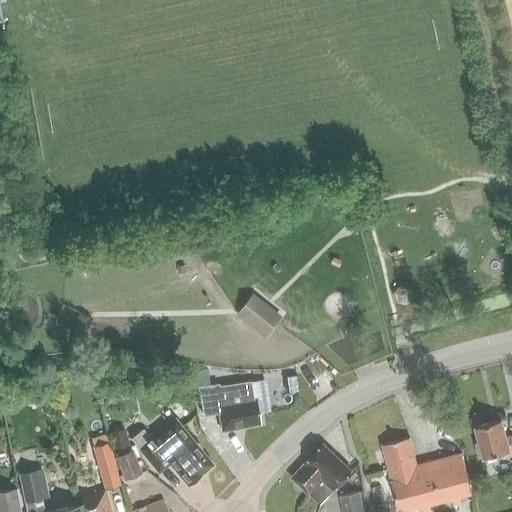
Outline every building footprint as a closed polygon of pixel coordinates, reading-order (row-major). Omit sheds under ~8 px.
[(282,317),(254,293),(236,314),(265,338),(282,317)] [(91,318),(78,313),(70,331),(83,337),(91,318)] [(126,369),(109,367),(106,389),(123,391),(126,369)] [(203,390),(207,409),(216,407),(219,431),(259,424),(256,398),(246,399),(245,393),(225,396),(223,386),(203,390)] [(189,482),(192,482),(196,479),(196,476),(212,464),(173,418),(149,438),(142,429),(131,438),(159,471),(168,463),(186,485),(189,482)] [(483,459),(511,451),(511,436),(505,438),(501,420),(475,427),(483,459)] [(128,445),(123,428),(110,432),(115,448),(128,445)] [(120,485),(105,434),(90,438),(104,489),(120,485)] [(388,473),(416,466),(409,438),(381,445),(388,473)] [(332,490),(349,470),(322,444),(320,447),(290,478),(308,495),(309,494),(320,503),(331,490),(332,490)] [(140,473),(131,450),(115,456),(124,480),(140,473)] [(462,504),(460,497),(471,494),(461,454),(431,462),(441,501),(451,499),(453,506),(462,504)] [(431,462),(416,466),(388,473),(398,511),(399,511),(421,506),(422,511),(431,511),(432,511),(430,504),(441,501),(431,462)] [(25,511),(79,511),(78,505),(45,511),(44,511),(41,498),(48,497),(42,469),(18,474),(25,511)] [(0,511),(19,511),(16,488),(0,490),(0,511)] [(110,511),(105,490),(78,497),(81,511),(110,511)] [(363,511),(359,491),(339,495),(342,511),(363,511)] [(143,509),(139,511),(138,509),(129,511),(166,511),(161,499),(142,507),(143,509)]
